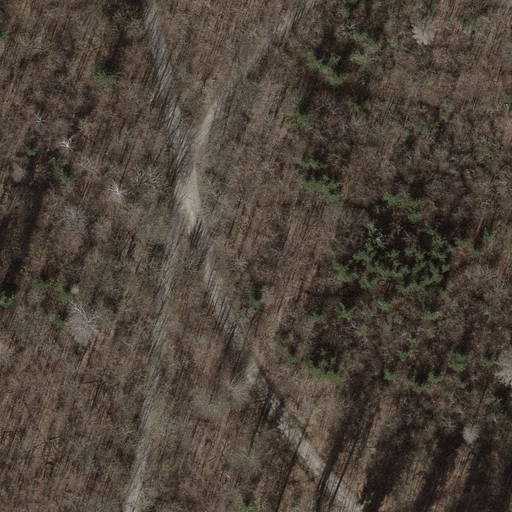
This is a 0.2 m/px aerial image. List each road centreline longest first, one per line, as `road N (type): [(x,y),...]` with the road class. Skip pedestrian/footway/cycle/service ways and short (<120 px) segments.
road 1 (track): [(354,511),(242,360),(187,164)]
road 2 (track): [(139,511),(187,164)]
road 3 (track): [(187,164),(153,0)]
